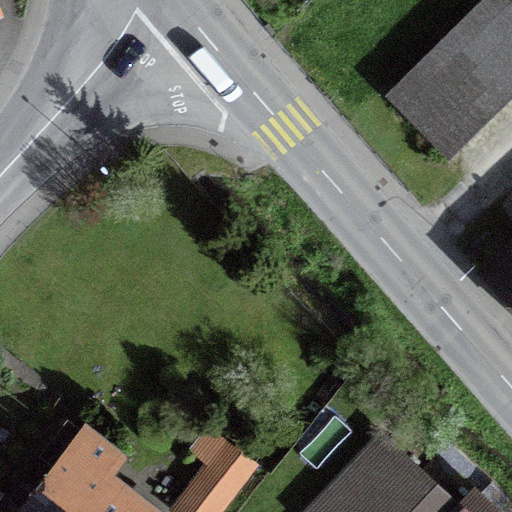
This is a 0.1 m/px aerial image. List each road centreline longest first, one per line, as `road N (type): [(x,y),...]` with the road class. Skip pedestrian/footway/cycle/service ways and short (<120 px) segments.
road 1 (secondary): [(211,81),(277,134),(511,391)]
road 2 (unknown): [(389,257),(511,152)]
road 3 (secondary): [(0,178),(100,65)]
road 4 (secondary): [(100,65),(139,96),(190,94),(211,81)]
